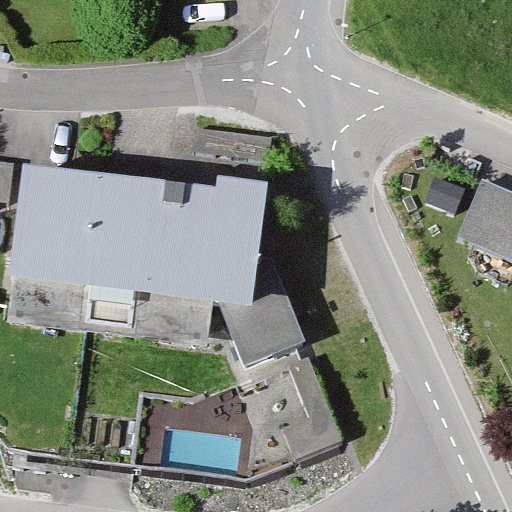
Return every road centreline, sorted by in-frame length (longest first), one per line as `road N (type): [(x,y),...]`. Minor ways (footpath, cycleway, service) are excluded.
road 1 (residential): [(295,66),(455,446)]
road 2 (residential): [(0,82),(60,90),(295,66)]
road 3 (residential): [(295,66),(511,157)]
